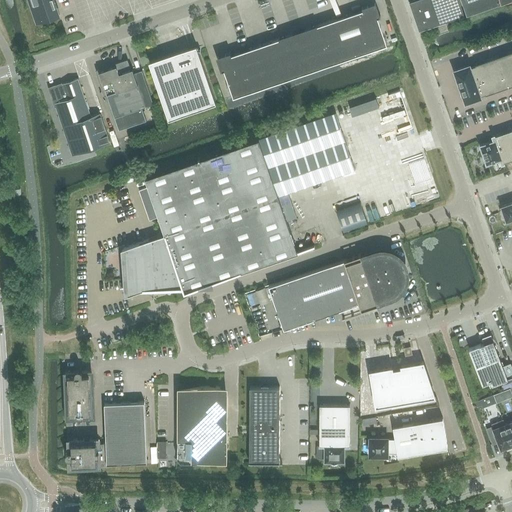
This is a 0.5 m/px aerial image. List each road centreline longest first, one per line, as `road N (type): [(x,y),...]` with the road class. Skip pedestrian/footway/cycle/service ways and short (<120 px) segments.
road 1 (unclassified): [(31,505),(373,506),(500,477)]
road 2 (unclassified): [(469,204),(497,287),(485,305),(376,334),(287,340),(215,362),(188,346),(182,313)]
road 3 (unclassified): [(182,313),(201,296),(469,204)]
road 4 (unclassified): [(0,74),(221,0)]
road 5 (unclassified): [(399,0),(469,204)]
